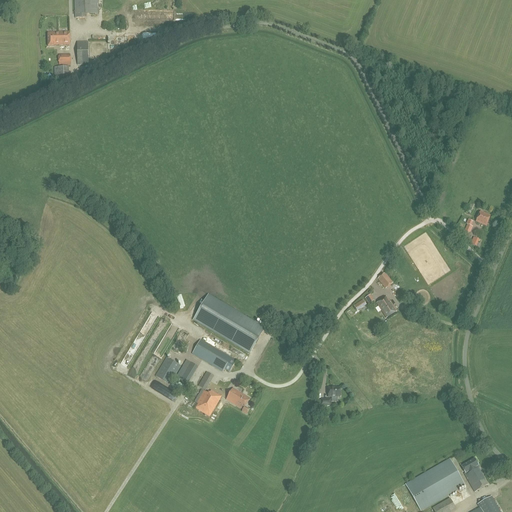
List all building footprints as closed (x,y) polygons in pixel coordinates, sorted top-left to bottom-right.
[(74,0),(75,18),(86,18),(86,14),(98,14),(97,0),(74,0)] [(70,38),(48,39),(48,47),(54,47),(54,45),(70,45),(70,38)] [(88,42),(77,42),(78,65),(88,64),(88,42)] [(59,65),(71,65),(70,54),(59,55),(59,65)] [(55,67),(55,82),(73,82),(73,75),(69,75),(69,67),(55,67)] [(486,226),(490,216),(480,212),(476,221),(486,226)] [(469,233),(470,233),(473,226),(468,225),(465,232),(463,231),(462,234),(468,236),(469,233)] [(386,288),(393,283),(385,273),(378,279),(386,288)] [(372,295),(366,299),(370,304),(376,300),(372,295)] [(265,329),(209,296),(194,320),(250,354),(265,329)] [(386,318),(397,311),(393,305),(392,306),(387,297),(377,303),(386,318)] [(357,311),(367,305),(363,300),(354,305),(357,311)] [(230,372),(236,361),(201,340),(193,354),(223,372),(224,369),(230,372)] [(170,385),(181,366),(167,358),(156,376),(170,385)] [(198,367),(191,363),(187,360),(176,377),(181,380),(188,384),(189,382),(190,383),(199,369),(197,368),(198,367)] [(205,390),(214,376),(205,371),(197,385),(205,390)] [(333,396),(341,396),(340,388),(333,388),(333,387),(328,387),(329,397),(333,397),(333,396)] [(247,414),(250,410),(245,407),(250,398),(233,388),(226,400),(243,410),(242,411),(247,414)] [(210,417),(222,396),(218,394),(218,395),(211,391),(209,394),(202,390),(192,406),(210,417)] [(465,486),(450,459),(406,484),(421,511),(465,486)] [(475,459),(461,466),(465,473),(466,473),(467,474),(465,475),(467,478),(477,473),(481,471),(479,468),(480,468),(475,459)] [(467,478),(475,492),(488,484),(481,471),(477,473),(467,478)] [(500,511),(492,497),(478,505),(480,509),(481,511),(500,511)] [(434,511),(450,511),(456,509),(450,498),(433,508),(434,511)]
